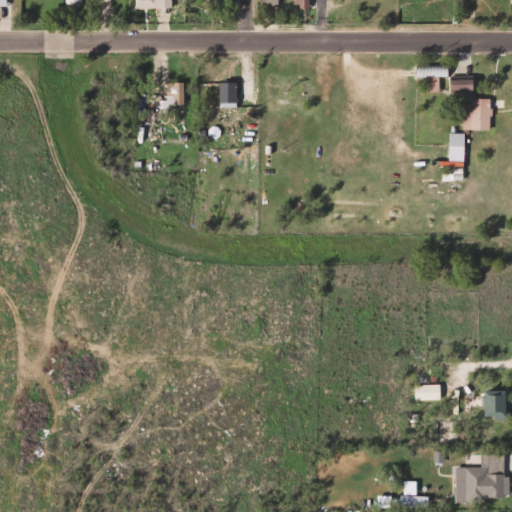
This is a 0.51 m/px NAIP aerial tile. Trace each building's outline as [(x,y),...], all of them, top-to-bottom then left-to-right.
[(174,7),(173,0),(138,0),(138,8),(174,7)] [(307,0),(288,0),(288,8),(307,8),(307,0)] [(450,75),(449,65),(418,66),(419,76),(450,75)] [(487,129),(487,98),(469,98),(469,75),(445,75),(446,92),(460,92),(460,129),(487,129)] [(181,81),(163,81),(163,104),(181,104),(181,81)] [(215,81),(215,107),(234,107),(234,81),(215,81)] [(445,161),(460,161),(460,132),(445,132),(445,161)] [(437,384),(410,384),(410,399),(437,399),(437,384)] [(479,391),(479,417),(502,417),(502,391),(479,391)] [(476,395),(461,395),(461,408),(476,408),(476,395)] [(451,466),(451,499),(502,499),(503,453),(477,453),(477,467),(451,466)] [(419,480),(405,480),(405,494),(418,494),(419,480)] [(394,495),(379,495),(379,506),(394,506),(394,495)] [(425,496),(397,496),(397,506),(425,506),(425,496)]
